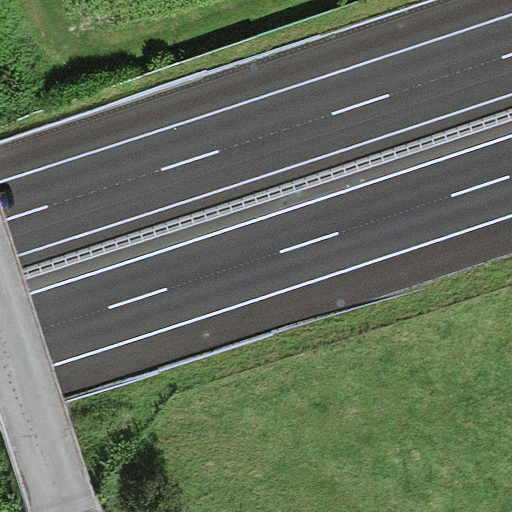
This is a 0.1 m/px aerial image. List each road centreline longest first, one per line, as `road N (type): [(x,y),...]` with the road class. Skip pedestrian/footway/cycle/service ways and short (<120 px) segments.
road 1 (motorway): [(511,54),(0,221)]
road 2 (motorway): [(0,342),(511,175)]
road 3 (track): [(258,0),(129,46),(71,35),(43,0)]
road 4 (residential): [(66,511),(0,307)]
